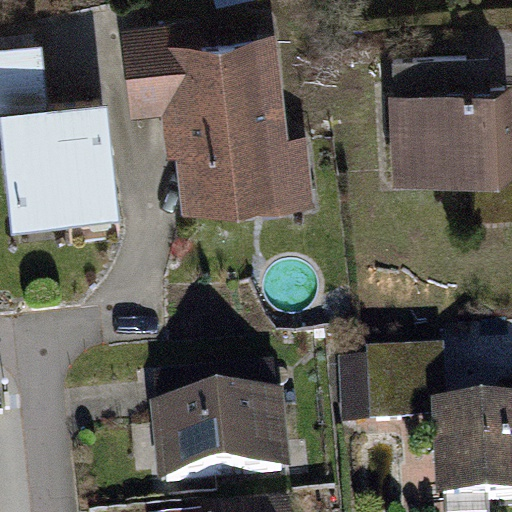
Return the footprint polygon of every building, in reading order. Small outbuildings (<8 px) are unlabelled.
[(185,26),(130,30),(136,107),(182,103),(190,212),(319,203),(314,139),(293,140),(286,35),(187,42),(185,26)] [(44,51),(0,55),(0,121),(3,121),(13,222),(119,211),(107,97),(49,102),(44,51)] [(507,83),(394,89),(398,179),(511,174),(507,83)] [(439,352),(370,356),(372,404),(441,400),(439,352)] [(274,373),(159,381),(166,475),(281,467),(274,373)] [(447,511),(511,509),(511,409),(437,412),(440,511),(447,511)]
